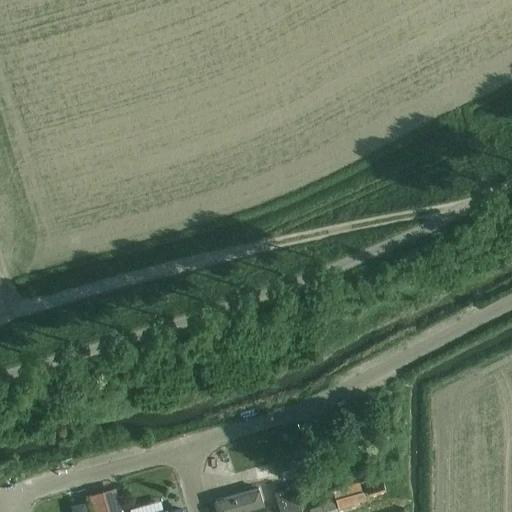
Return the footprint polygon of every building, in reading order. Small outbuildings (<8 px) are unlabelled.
[(317,469),(312,453),(311,449),(286,457),(278,459),(284,479),(317,469)] [(360,480),(334,489),(340,505),(366,497),(360,480)] [(382,482),(367,486),(369,494),(385,490),(382,482)] [(118,511),(112,488),(87,495),(91,511),(118,511)] [(258,488),(211,501),(214,511),(236,511),(262,505),(258,488)] [(278,504),(299,498),(296,488),(275,494),(278,504)] [(299,498),(278,504),(280,511),(284,511),(301,507),(299,498)] [(333,500),(309,508),(310,511),(336,511),(337,511),(333,500)]
